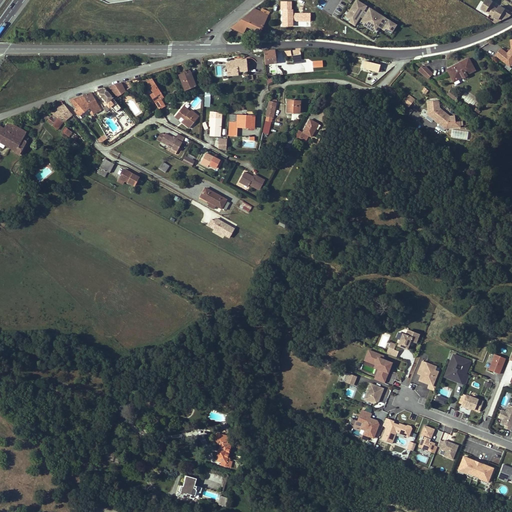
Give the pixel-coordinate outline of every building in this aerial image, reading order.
[(356,0),(354,0),(343,18),(355,26),(361,17),(362,18),(359,23),(378,35),(381,29),(387,33),(389,30),(394,33),(398,27),(369,8),(366,12),(365,11),(367,7),(356,0)] [(491,0),(490,0),(486,0),(481,8),(496,18),(500,20),(505,11),(506,9),(503,7),(500,6),(498,9),(491,5),(493,2),(491,0)] [(250,12),(266,19),(268,15),(254,9),(254,8),(250,12)] [(511,15),(505,11),(500,20),(496,18),(493,22),(495,23),(510,15),(511,15)] [(260,32),(266,19),(250,12),(237,22),(246,26),(260,32)] [(243,33),(246,26),(237,22),(231,28),(243,33)] [(501,48),(496,55),(507,64),(510,61),(511,62),(511,61),(511,38),(511,39),(511,48),(511,49),(511,51),(509,51),(507,53),(501,48)] [(275,58),(274,50),(264,51),(265,63),(276,63),(275,58)] [(292,64),(301,63),(301,54),(292,55),(292,64)] [(468,58),(459,63),(461,65),(457,67),(455,65),(447,69),(452,78),(455,76),(457,80),(475,70),(468,58)] [(230,61),(226,62),(227,72),(237,71),(246,70),(245,59),(232,60),(232,61),(230,61)] [(368,62),(364,61),(362,68),(378,72),(380,65),(377,64),(376,66),(368,64),(368,62)] [(424,66),(418,71),(426,78),(430,81),(434,77),(424,66)] [(179,74),(185,91),(195,86),(189,70),(179,74)] [(164,97),(152,79),(146,82),(158,101),(164,97)] [(117,97),(125,91),(121,83),(109,87),(114,93),(117,97)] [(99,94),(115,112),(120,108),(121,108),(115,100),(110,95),(105,89),(99,94)] [(447,94),(455,101),(459,95),(451,89),(447,94)] [(87,103),(96,101),(91,93),(83,95),(87,103)] [(79,116),(80,115),(90,108),(87,103),(83,95),(69,100),(77,108),(74,110),(79,116)] [(409,107),(416,99),(409,95),(403,103),(409,107)] [(299,113),(300,101),(287,100),(287,112),(299,113)] [(428,101),(428,108),(430,108),(431,114),(435,118),(434,119),(439,124),(441,122),(446,127),(452,126),(452,128),(461,127),(461,121),(456,122),(456,116),(450,116),(447,117),(445,115),(444,117),(439,113),(442,110),(440,108),(439,101),(438,100),(428,101)] [(93,114),(97,112),(98,113),(101,111),(100,110),(101,110),(99,107),(96,101),(87,103),(90,108),(91,111),(93,114)] [(269,101),(265,117),(273,119),(276,103),(269,101)] [(64,105),(54,111),(51,113),(53,114),(63,121),(64,121),(72,115),(64,105)] [(179,110),(186,116),(189,113),(182,107),(179,110)] [(183,123),(189,128),(199,117),(191,110),(189,113),(186,116),(179,110),(175,117),(178,120),(181,117),(183,119),(185,120),(183,123)] [(47,121),(57,129),(63,121),(53,114),(47,121)] [(254,116),(237,115),(237,123),(237,127),(246,128),(246,126),(254,126),(254,116)] [(211,126),(210,136),(220,136),(221,118),(210,117),(210,122),(211,122),(211,126)] [(320,125),(310,120),(303,132),(298,130),(296,135),(294,138),(297,140),(299,137),(305,141),(308,135),(311,137),(316,129),(318,130),(320,125)] [(8,122),(4,129),(0,126),(0,142),(6,145),(10,148),(11,146),(20,129),(8,122)] [(237,123),(230,122),(229,135),(236,136),(237,127),(237,123)] [(71,131),(67,129),(65,127),(63,131),(68,137),(70,135),(68,134),(71,131)] [(13,152),(19,155),(21,152),(23,153),(26,147),(25,146),(28,140),(23,138),(26,133),(20,129),(11,146),(10,148),(14,150),(13,152)] [(451,129),(450,138),(467,140),(468,131),(451,129)] [(61,134),(74,145),(75,143),(72,139),(68,137),(63,131),(60,134),(61,134)] [(173,135),(166,131),(164,135),(161,141),(168,145),(169,144),(173,146),(172,148),(177,151),(184,137),(178,134),(177,135),(176,137),(173,135)] [(107,139),(105,135),(97,140),(100,143),(107,139)] [(285,142),(291,144),(293,138),(288,136),(285,142)] [(227,138),(220,138),(219,148),(227,149),(227,138)] [(173,146),(169,144),(168,145),(167,147),(176,152),(177,151),(172,148),(173,146)] [(206,153),(200,163),(207,167),(209,164),(216,168),(220,160),(206,153)] [(184,156),(182,161),(190,166),(193,161),(184,156)] [(114,164),(107,160),(105,159),(100,168),(97,173),(105,177),(107,172),(109,173),(114,164)] [(162,162),(158,169),(165,173),(169,166),(162,162)] [(124,169),(118,181),(122,184),(124,180),(134,186),(139,177),(124,169)] [(246,177),(243,176),(241,180),(245,182),(244,184),(250,187),(251,185),(251,183),(261,188),(266,180),(255,174),(254,177),(254,178),(252,177),(252,176),(248,173),(246,177)] [(222,197),(205,188),(200,197),(221,208),(222,208),(226,210),(229,204),(225,202),(221,199),(222,197)] [(248,213),(252,207),(242,202),(239,208),(248,213)] [(214,221),(210,219),(206,227),(213,230),(212,232),(228,240),(234,228),(215,218),(214,221)] [(407,336),(403,334),(397,347),(407,352),(410,342),(417,344),(420,335),(408,330),(407,336)] [(396,345),(391,343),(387,353),(397,357),(399,352),(394,350),(396,345)] [(378,371),(375,380),(385,384),(389,374),(390,375),(394,364),(382,359),(383,357),(368,351),(364,362),(377,366),(376,370),(378,371)] [(472,361),(453,354),(444,378),(463,385),(472,361)] [(504,357),(494,354),(488,369),(498,373),(504,357)] [(439,367),(421,361),(416,373),(420,374),(417,380),(428,384),(427,388),(434,390),(435,386),(432,385),(439,367)] [(357,378),(348,375),(345,384),(353,388),(357,378)] [(384,390),(369,384),(363,401),(372,405),(378,403),(384,390)] [(484,402),(462,393),(458,404),(479,412),(484,402)] [(446,399),(436,395),(434,400),(444,403),(446,399)] [(511,428),(511,405),(508,404),(505,410),(501,409),(498,417),(502,418),(500,422),(505,424),(504,427),(511,430),(511,428)] [(379,421),(370,418),(372,412),(361,408),(357,421),(352,419),(351,425),(353,426),(352,429),(362,433),(360,440),(366,442),(368,438),(374,440),(379,421)] [(394,421),(387,418),(384,426),(386,427),(381,439),(392,443),(396,432),(409,437),(413,428),(412,426),(408,425),(406,426),(400,423),(399,424),(393,422),(394,421)] [(435,429),(425,425),(421,435),(423,436),(423,439),(422,438),(419,447),(435,453),(438,446),(435,445),(436,443),(431,441),(435,429)] [(436,430),(432,439),(439,442),(443,433),(436,430)] [(223,462),(222,466),(230,468),(232,461),(226,460),(231,445),(227,444),(229,437),(216,434),(215,440),(218,444),(220,444),(221,447),(220,450),(218,456),(220,456),(219,461),(221,462),(223,462)] [(444,442),(440,440),(438,446),(443,448),(442,450),(447,452),(445,457),(454,460),(459,445),(445,440),(444,442)] [(155,443),(153,450),(161,452),(162,444),(155,443)] [(496,468),(464,456),(458,470),(491,482),(496,468)] [(511,466),(504,463),(498,477),(508,481),(509,477),(511,478),(511,480),(511,481),(511,480),(511,466)] [(177,492),(176,495),(183,497),(184,494),(186,495),(187,493),(190,494),(189,497),(193,499),(196,491),(200,493),(201,487),(194,485),(196,478),(186,475),(183,486),(181,486),(179,491),(182,491),(181,493),(177,492)] [(221,496),(219,504),(226,507),(228,498),(221,496)]
